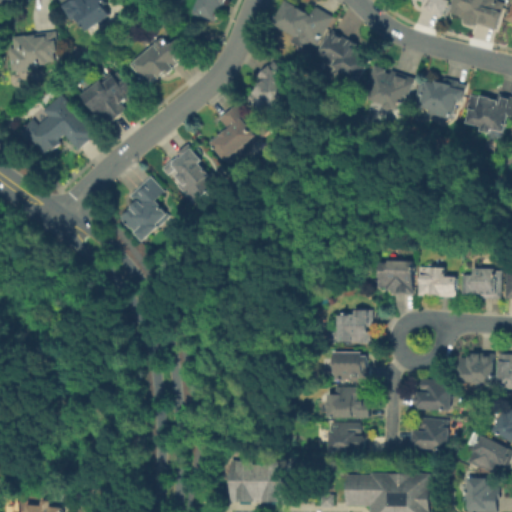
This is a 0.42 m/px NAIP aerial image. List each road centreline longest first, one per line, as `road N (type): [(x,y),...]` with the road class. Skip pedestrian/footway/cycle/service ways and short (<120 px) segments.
road 1 (tertiary): [(174,511),(177,428),(164,328),(115,252),(89,228),(70,226)]
road 2 (tertiary): [(70,226),(121,286),(148,336),(158,511)]
road 3 (residential): [(58,218),(212,84),(257,0)]
road 4 (residential): [(355,0),(423,46),(511,66)]
road 5 (residential): [(446,323),(403,323),(399,353),(427,360),(446,323)]
